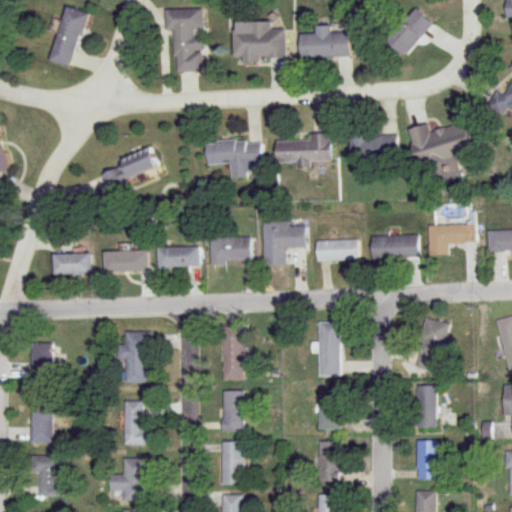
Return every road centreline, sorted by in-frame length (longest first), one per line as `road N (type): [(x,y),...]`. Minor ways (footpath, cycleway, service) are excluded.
road 1 (residential): [(0,311),(511,289)]
road 2 (residential): [(89,107),(427,85)]
road 3 (residential): [(8,311),(39,205),(115,64),(136,0)]
road 4 (residential): [(382,511),(383,296)]
road 5 (residential): [(191,511),(190,304)]
